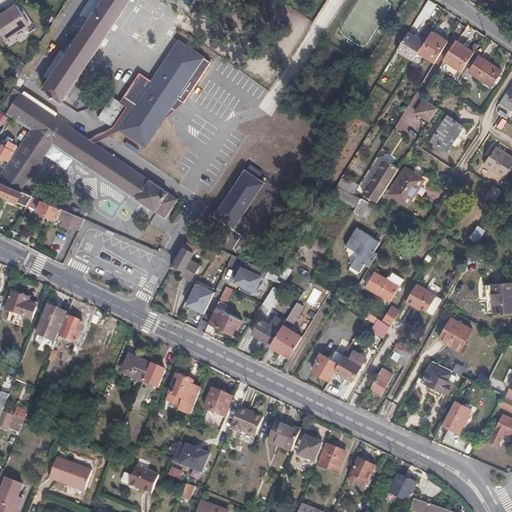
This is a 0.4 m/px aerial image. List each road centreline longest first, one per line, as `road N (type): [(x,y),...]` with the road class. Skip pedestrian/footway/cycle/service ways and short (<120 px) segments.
road 1 (secondary): [(0,245),(443,464),(487,508)]
road 2 (unknown): [(511,62),(457,170)]
